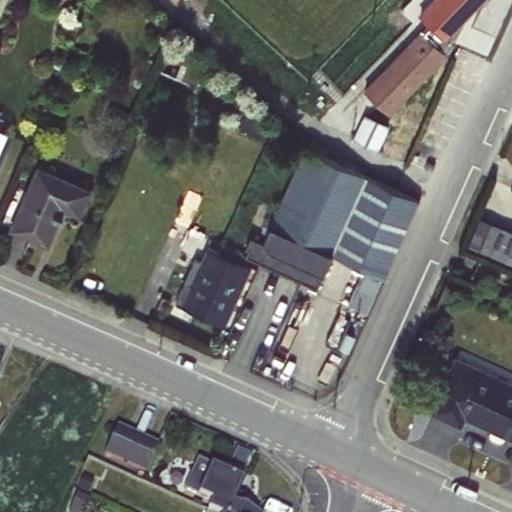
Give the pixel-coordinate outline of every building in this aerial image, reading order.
[(392,113),(450,51),(421,24),(362,86),(392,113)] [(314,290),(364,174),(305,148),(277,204),(272,203),(256,238),(249,236),(244,244),(246,249),(245,256),(314,290)] [(36,163),(7,229),(47,246),(63,210),(79,217),(91,189),(36,163)] [(511,225),(475,218),(469,249),(511,257),(511,225)] [(224,325),(250,266),(206,246),(199,259),(194,258),(182,284),(187,286),(179,304),(224,325)] [(511,441),(511,382),(454,355),(427,412),(460,428),(464,419),(511,441)] [(148,469),(161,440),(119,421),(106,450),(148,469)] [(205,511),(253,511),(235,502),(245,480),(198,460),(183,489),(196,496),(196,497),(208,504),(205,511)]
